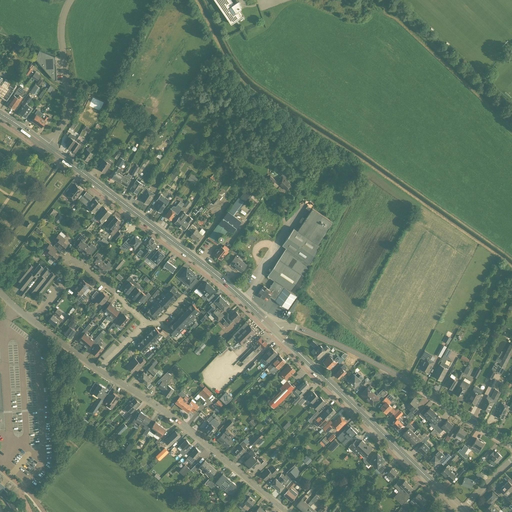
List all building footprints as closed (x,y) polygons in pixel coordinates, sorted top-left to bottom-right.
[(238,10),(241,9),(238,1),(234,4),(231,0),(214,0),(231,24),(242,16),(238,10)] [(36,58),(54,79),(56,79),(56,80),(57,80),(56,63),(55,56),(39,50),(36,58)] [(28,75),(32,69),(35,65),(32,63),(30,67),(25,74),(28,75)] [(36,72),(33,77),(38,80),(41,75),(36,72)] [(5,78),(4,80),(0,86),(0,96),(6,101),(16,86),(5,78)] [(35,84),(31,91),(35,94),(40,87),(35,84)] [(13,95),(9,102),(8,102),(7,103),(7,104),(7,105),(10,107),(23,89),(23,88),(21,86),(19,86),(13,95)] [(23,89),(10,107),(14,109),(20,100),(22,97),(26,91),(23,89)] [(21,103),(23,105),(18,112),(25,118),(32,108),(27,105),(32,97),(28,94),(21,103)] [(153,109),(145,105),(145,107),(141,105),(139,110),(143,112),(141,115),(148,118),(153,109)] [(34,115),(35,115),(31,121),(36,124),(40,117),(38,115),(40,112),(37,110),(34,115)] [(43,119),(40,117),(36,124),(36,125),(37,126),(39,126),(41,127),(45,121),(48,117),(45,116),(43,119)] [(67,138),(69,140),(66,145),(71,148),(76,141),(73,139),(75,137),(70,133),(67,138)] [(78,143),(76,141),(71,148),(75,152),(76,150),(79,152),(85,143),(80,140),(78,143)] [(87,148),(86,149),(84,153),(85,153),(82,157),(88,160),(93,153),(90,152),(93,148),(90,146),(88,148),(87,148)] [(112,156),(117,159),(121,153),(117,150),(112,156)] [(121,168),(125,160),(120,157),(116,165),(121,168)] [(107,158),(105,160),(103,159),(100,163),(102,164),(99,168),(102,170),(102,171),(103,172),(104,171),(105,172),(110,164),(112,161),(107,158)] [(118,168),(116,171),(112,177),(117,180),(117,181),(119,182),(123,175),(122,175),(123,173),(121,172),(122,170),(118,168)] [(278,173),(282,176),(277,182),(286,190),(292,184),(286,179),(289,175),(282,168),(278,173)] [(170,185),(177,175),(173,172),(166,182),(170,185)] [(124,176),(123,175),(119,182),(121,184),(122,183),(127,186),(130,180),(130,179),(132,176),(128,174),(127,176),(125,174),(124,176)] [(187,180),(195,185),(199,179),(191,174),(187,180)] [(267,179),(273,184),(276,181),(270,176),(267,179)] [(159,179),(155,186),(160,189),(164,183),(159,179)] [(141,180),(140,182),(136,180),(130,189),(137,194),(141,187),(143,189),(146,184),(141,180)] [(83,190),(75,184),(67,195),(74,201),(83,190)] [(141,192),(144,194),(141,199),(148,204),(155,194),(147,189),(148,189),(145,186),(146,184),(143,189),(141,192)] [(241,197),(248,201),(254,192),(247,188),(241,197)] [(221,190),(218,193),(215,196),(215,195),(206,207),(208,209),(213,203),(216,206),(221,200),(220,200),(223,196),(222,196),(225,193),(221,190)] [(95,199),(91,204),(89,202),(93,197),(86,191),(79,200),(88,207),(95,213),(101,205),(95,199)] [(156,200),(159,202),(155,208),(161,212),(165,206),(169,200),(160,194),(156,200)] [(226,214),(217,225),(209,237),(218,244),(220,241),(221,241),(223,240),(224,240),(224,239),(224,238),(225,238),(225,237),(225,235),(227,232),(232,235),(242,221),(232,214),(242,200),(239,197),(226,214)] [(187,209),(192,203),(188,200),(183,206),(187,209)] [(169,217),(172,219),(175,215),(174,215),(175,213),(177,214),(182,207),(178,204),(176,206),(174,205),(166,216),(168,218),(169,217)] [(102,223),(111,213),(104,207),(95,217),(100,221),(97,224),(99,226),(102,223)] [(271,286),(268,289),(263,286),(257,295),(267,301),(270,296),(275,300),(275,301),(293,312),(298,301),(301,296),(297,294),(306,277),(303,275),(320,247),(319,246),(333,222),(320,214),(312,208),(297,230),(294,228),(282,245),(286,248),(267,276),(274,281),(271,285),(271,284),(270,285),(271,286)] [(174,223),(179,226),(184,220),(188,215),(183,211),(180,216),(174,223)] [(59,213),(55,219),(59,223),(64,217),(59,213)] [(116,232),(113,229),(120,221),(115,217),(108,225),(113,229),(110,232),(113,235),(116,232)] [(186,221),(184,220),(179,226),(184,230),(189,224),(193,219),(190,217),(186,221)] [(88,229),(94,222),(92,221),(90,223),(89,222),(85,226),(86,227),(88,229)] [(199,232),(196,229),(197,228),(192,224),(188,229),(193,233),(191,235),(198,241),(202,235),(206,231),(202,228),(199,232)] [(117,240),(122,234),(118,231),(114,237),(117,240)] [(58,241),(55,244),(54,246),(61,252),(62,249),(63,250),(67,245),(62,240),(64,238),(59,234),(55,239),(58,241)] [(87,244),(83,241),(86,238),(81,234),(75,241),(78,244),(76,247),(81,251),(87,244)] [(129,238),(126,241),(126,240),(122,244),(127,248),(131,245),(135,248),(141,241),(141,240),(140,239),(139,239),(135,235),(132,238),(131,237),(130,239),(129,238)] [(146,248),(141,255),(145,258),(150,252),(157,245),(153,242),(155,240),(152,237),(145,244),(148,246),(146,248)] [(87,244),(81,251),(86,255),(89,252),(91,254),(97,248),(91,243),(89,246),(87,244)] [(48,252),(46,254),(54,261),(58,256),(53,252),(55,249),(49,244),(45,249),(48,252)] [(224,245),(223,247),(221,246),(219,249),(218,249),(217,249),(216,250),(215,251),(215,252),(216,253),(215,254),(221,259),(225,254),(226,255),(228,252),(229,252),(231,250),(224,245)] [(158,249),(156,252),(153,255),(150,253),(146,258),(155,265),(157,263),(164,254),(163,254),(163,253),(161,251),(160,251),(158,249)] [(103,261),(100,259),(102,256),(97,252),(92,259),(94,261),(92,264),(97,268),(103,261)] [(231,263),(236,267),(235,267),(241,272),(247,264),(235,256),(231,263)] [(171,257),(168,261),(167,261),(163,266),(172,272),(176,267),(173,265),(176,261),(171,257)] [(106,264),(103,261),(97,268),(102,273),(105,269),(107,271),(112,265),(108,261),(106,264)] [(29,264),(17,278),(21,281),(18,285),(23,290),(20,294),(23,297),(29,288),(35,293),(38,289),(42,292),(55,276),(49,271),(49,270),(45,266),(43,268),(38,265),(35,269),(29,264)] [(184,282),(192,273),(189,270),(188,271),(186,269),(182,274),(180,272),(176,276),(184,282)] [(184,282),(191,288),(195,284),(192,282),(196,277),(194,276),(195,275),(192,273),(184,282)] [(128,284),(123,290),(125,292),(126,292),(128,293),(132,288),(137,283),(132,279),(133,279),(130,276),(125,282),(128,284)] [(82,279),(78,284),(85,290),(87,287),(91,290),(93,288),(89,285),(82,279)] [(196,288),(203,294),(211,285),(206,281),(202,285),(200,284),(196,288)] [(132,288),(135,290),(130,296),(132,298),(133,298),(135,299),(142,291),(137,288),(139,285),(137,283),(132,288)] [(74,290),(75,291),(73,294),(79,299),(82,301),(87,296),(83,293),(85,290),(78,284),(74,290)] [(211,285),(203,294),(207,298),(206,299),(209,301),(213,297),(211,295),(216,290),(211,285)] [(173,287),(169,291),(176,298),(180,294),(173,287)] [(142,291),(135,299),(137,301),(137,302),(139,304),(144,298),(147,300),(151,295),(148,293),(146,295),(142,291)] [(169,291),(166,295),(173,302),(176,298),(169,291)] [(94,298),(93,300),(92,301),(97,305),(100,302),(102,305),(108,298),(103,293),(99,298),(96,296),(94,298)] [(212,303),(211,303),(210,304),(212,306),(207,311),(210,314),(214,310),(224,300),(224,299),(224,298),(223,297),(222,297),(220,295),(218,297),(216,294),(212,298),(214,301),(212,303)] [(166,295),(162,299),(169,306),(173,302),(166,295)] [(159,302),(158,301),(157,301),(166,309),(169,306),(162,299),(159,302)] [(224,300),(214,310),(210,314),(218,321),(224,315),(221,312),(223,310),(224,310),(229,305),(227,302),(228,302),(226,300),(225,300),(224,300)] [(166,309),(157,301),(154,305),(161,311),(164,308),(165,309),(166,309)] [(111,303),(109,305),(107,303),(99,311),(102,313),(102,312),(104,314),(106,312),(109,314),(115,307),(111,303)] [(150,308),(157,315),(161,311),(154,305),(150,308)] [(189,309),(196,316),(200,312),(193,305),(191,306),(188,309),(189,309)] [(109,314),(107,316),(114,322),(118,317),(118,313),(120,311),(115,307),(109,314)] [(157,315),(150,308),(144,314),(147,317),(149,315),(154,319),(157,315)] [(54,313),(53,315),(53,314),(48,320),(55,326),(58,323),(59,324),(63,319),(60,316),(62,313),(57,309),(54,313)] [(189,309),(188,309),(185,313),(192,320),(196,316),(189,309)] [(232,314),(230,316),(228,313),(223,317),(225,320),(224,322),(224,323),(226,326),(227,326),(234,320),(235,321),(240,316),(235,311),(234,311),(232,313),(232,314)] [(296,321),(303,323),(305,313),(298,311),(296,321)] [(185,313),(181,317),(188,324),(192,320),(185,313)] [(114,322),(110,327),(112,328),(112,329),(115,325),(121,330),(124,327),(123,326),(129,319),(124,315),(122,317),(120,319),(118,317),(114,322)] [(181,317),(177,321),(184,329),(188,324),(181,317)] [(76,331),(72,329),(77,323),(72,320),(67,326),(69,328),(65,333),(67,335),(66,336),(69,338),(70,337),(71,338),(76,331)] [(177,321),(173,325),(180,333),(184,329),(177,321)] [(246,322),(233,335),(227,341),(224,343),(217,350),(221,353),(224,351),(228,347),(230,344),(235,349),(237,348),(238,349),(242,345),(243,345),(256,332),(246,322)] [(80,333),(81,337),(78,340),(79,341),(79,342),(80,342),(83,344),(90,336),(85,333),(87,331),(86,331),(91,325),(89,323),(80,333)] [(173,325),(172,325),(169,328),(170,328),(169,329),(176,337),(180,333),(173,325)] [(165,338),(166,338),(165,338),(168,335),(162,330),(160,332),(155,328),(152,330),(150,332),(158,339),(162,335),(165,338)] [(90,336),(83,344),(86,346),(86,347),(87,347),(88,348),(90,345),(94,345),(101,338),(101,337),(104,334),(101,331),(94,340),(90,336)] [(148,334),(146,337),(153,344),(158,339),(150,332),(148,334)] [(153,344),(146,337),(143,339),(141,341),(149,348),(153,344)] [(257,342),(252,347),(240,359),(244,363),(256,351),(257,352),(262,347),(262,348),(267,343),(261,337),(256,341),(257,342)] [(94,345),(94,349),(92,352),(93,352),(93,353),(94,353),(97,356),(103,349),(101,346),(103,344),(101,342),(103,339),(101,338),(94,345)] [(511,339),(498,366),(499,366),(496,372),(501,374),(504,369),(511,353),(511,339)] [(149,348),(141,341),(139,343),(140,343),(137,346),(144,353),(149,348)] [(326,345),(323,348),(320,346),(315,351),(313,349),(311,351),(319,359),(326,351),(327,353),(330,349),(326,345)] [(197,354),(203,349),(199,346),(194,351),(197,354)] [(263,356),(263,357),(260,360),(265,365),(269,362),(277,354),(271,348),(263,356)] [(420,358),(424,360),(419,369),(428,374),(435,362),(429,359),(432,354),(425,350),(420,358)] [(154,355),(151,352),(146,357),(149,360),(154,355)] [(330,354),(329,355),(326,359),(323,362),(324,363),(323,364),(325,366),(327,365),(330,368),(333,365),(334,365),(336,363),(336,362),(340,359),(337,356),(334,360),(332,358),(333,357),(330,354)] [(272,362),(272,363),(267,368),(269,369),(271,366),(272,367),(274,366),(275,367),(283,359),(279,355),(272,362)] [(441,362),(440,365),(439,364),(433,376),(438,379),(440,381),(441,380),(442,380),(448,369),(447,368),(448,367),(447,365),(448,364),(443,362),(445,358),(442,357),(440,361),(441,362)] [(126,366),(132,371),(137,367),(139,369),(146,362),(141,358),(138,361),(134,358),(126,366)] [(271,366),(269,369),(270,370),(267,372),(269,374),(271,371),(273,374),(278,369),(286,362),(283,359),(275,367),(274,366),(272,367),(271,366)] [(147,371),(146,373),(144,372),(139,377),(143,381),(156,367),(152,364),(146,371),(147,371)] [(280,373),(281,374),(278,376),(282,380),(284,378),(286,380),(295,371),(288,364),(280,373)] [(344,364),(341,367),(338,369),(338,370),(335,373),(337,376),(339,378),(340,378),(342,380),(344,377),(343,376),(346,372),(344,370),(347,367),(344,364)] [(159,370),(156,367),(143,381),(147,385),(152,379),(150,378),(152,376),(153,377),(159,370)] [(491,379),(496,371),(491,369),(487,377),(491,379)] [(379,380),(383,375),(378,371),(374,375),(379,380)] [(174,389),(168,385),(166,383),(171,375),(167,372),(159,379),(162,381),(158,387),(163,391),(162,393),(168,397),(174,389)] [(351,376),(352,377),(348,381),(351,384),(351,385),(352,386),(353,386),(356,388),(360,385),(358,383),(360,380),(364,377),(361,374),(360,374),(358,372),(355,374),(354,373),(351,376)] [(457,381),(449,376),(447,379),(449,380),(446,386),(452,389),(457,381)] [(364,386),(370,380),(367,377),(360,383),(364,386)] [(463,380),(460,386),(459,386),(455,393),(461,396),(463,393),(464,394),(466,390),(466,389),(469,383),(470,381),(464,378),(463,380)] [(298,385),(293,389),(300,396),(302,394),(304,392),(306,390),(305,389),(309,385),(307,383),(307,382),(306,381),(305,381),(304,380),(299,386),(298,385)] [(268,403),(274,408),(295,387),(293,384),(292,385),(287,381),(280,388),(281,390),(268,403)] [(505,399),(509,390),(509,389),(511,384),(507,382),(504,387),(500,396),(505,399)] [(100,396),(97,401),(90,412),(93,414),(96,410),(101,403),(105,395),(102,393),(105,388),(99,384),(96,388),(93,385),(90,390),(90,391),(92,392),(94,392),(93,392),(100,396)] [(370,385),(368,387),(367,387),(361,394),(364,397),(364,398),(365,399),(366,399),(366,400),(373,392),(370,390),(372,388),(370,385)] [(212,393),(205,386),(198,393),(205,400),(212,393)] [(474,386),(473,389),(467,400),(475,404),(483,390),(474,386)] [(373,392),(366,400),(367,400),(368,402),(369,402),(373,405),(379,398),(381,395),(383,397),(387,392),(383,388),(376,395),(373,392)] [(488,395),(486,398),(480,407),(489,412),(494,403),(495,403),(501,392),(494,389),(490,397),(488,395)] [(177,394),(180,396),(175,402),(182,407),(187,402),(187,401),(189,398),(185,396),(186,395),(181,391),(177,394)] [(227,404),(233,397),(226,391),(220,398),(227,404)] [(313,403),(319,397),(313,392),(308,398),(313,403)] [(112,409),(114,405),(120,397),(113,393),(111,396),(109,394),(104,401),(107,404),(107,405),(112,409)] [(304,396),(303,396),(300,399),(295,405),(298,402),(300,405),(305,400),(303,397),(304,396)] [(319,396),(319,397),(313,403),(312,404),(318,410),(325,402),(319,396)] [(382,401),(384,403),(380,407),(386,413),(386,412),(390,416),(396,410),(392,406),(392,407),(389,404),(392,401),(387,396),(382,401)] [(292,402),(295,405),(300,399),(299,397),(298,397),(292,402)] [(419,408),(416,406),(418,404),(416,401),(417,400),(414,397),(407,405),(411,408),(409,410),(414,414),(419,408)] [(125,407),(123,409),(127,413),(129,411),(131,413),(140,404),(134,398),(131,401),(130,400),(128,403),(129,404),(125,407)] [(223,404),(218,399),(215,403),(220,408),(223,404)] [(187,402),(182,407),(188,412),(190,409),(193,412),(198,406),(191,401),(189,403),(187,402)] [(502,419),(509,406),(501,402),(495,415),(502,419)] [(330,406),(321,414),(319,416),(321,418),(316,423),(320,427),(336,412),(330,406)] [(430,408),(427,410),(424,408),(419,414),(424,419),(426,416),(429,419),(435,413),(430,408)] [(310,422),(319,412),(317,410),(308,420),(310,422)] [(394,416),(397,419),(392,424),(395,426),(395,427),(396,429),(397,428),(398,429),(403,424),(400,422),(402,419),(399,416),(403,413),(400,410),(394,416)] [(127,421),(133,415),(130,412),(124,418),(127,421)] [(141,412),(139,414),(138,414),(131,423),(137,427),(140,423),(142,421),(142,420),(146,415),(141,412)] [(429,419),(431,421),(429,424),(431,426),(430,428),(428,426),(426,429),(430,433),(442,421),(440,418),(435,413),(429,419)] [(142,421),(140,423),(144,426),(143,428),(146,430),(150,423),(148,422),(151,419),(146,415),(142,420),(142,421)] [(206,430),(206,431),(206,432),(208,434),(209,433),(211,435),(213,432),(214,432),(217,429),(215,428),(219,423),(213,418),(211,415),(206,420),(209,422),(208,423),(210,425),(206,430)] [(339,415),(333,422),(330,420),(322,428),(327,432),(333,426),(338,430),(346,422),(339,415)] [(227,430),(234,423),(234,422),(235,422),(232,419),(231,419),(230,419),(224,426),(227,430)] [(403,429),(405,431),(403,434),(408,439),(414,433),(411,430),(414,428),(410,424),(411,423),(412,423),(414,420),(413,419),(411,420),(408,422),(409,423),(403,429)] [(442,421),(430,433),(431,434),(432,434),(433,435),(434,433),(435,434),(436,433),(439,436),(441,435),(439,433),(443,429),(446,432),(453,425),(447,420),(444,423),(442,421)] [(289,421),(283,427),(286,430),(292,424),(289,421)] [(150,423),(146,430),(143,433),(142,435),(144,437),(146,435),(148,432),(153,435),(155,433),(160,425),(155,422),(153,425),(150,423)] [(119,434),(127,426),(124,423),(116,431),(119,434)] [(160,425),(155,433),(160,437),(162,435),(165,429),(160,425)] [(353,429),(351,430),(349,427),(344,432),(343,431),(334,440),(338,443),(343,438),(347,442),(356,432),(353,429)] [(460,427),(456,433),(455,433),(453,436),(456,438),(458,435),(462,438),(466,432),(460,427)] [(226,430),(217,439),(222,444),(222,443),(227,448),(233,441),(227,435),(229,433),(226,430)] [(175,431),(169,437),(167,435),(163,439),(165,441),(166,440),(170,445),(180,436),(175,431)] [(414,433),(408,439),(413,444),(416,441),(418,443),(427,435),(424,432),(421,435),(419,433),(416,435),(414,433)] [(254,446),(261,438),(257,435),(250,442),(254,446)] [(418,443),(421,446),(418,449),(423,454),(429,448),(427,445),(429,443),(426,440),(429,437),(427,435),(418,443)] [(329,440),(325,436),(320,441),(325,445),(329,440)] [(476,438),(474,442),(471,440),(468,444),(466,443),(462,448),(465,450),(468,446),(470,447),(471,446),(474,448),(475,447),(479,449),(484,443),(476,438)] [(362,440),(359,443),(356,439),(348,447),(357,455),(359,453),(363,457),(364,462),(367,459),(367,455),(366,454),(372,448),(369,445),(368,446),(362,440)] [(180,445),(183,448),(180,451),(184,456),(190,450),(188,447),(191,445),(186,440),(180,445)] [(239,444),(240,445),(233,452),(235,454),(235,455),(236,456),(237,457),(237,456),(238,457),(241,454),(245,450),(247,447),(245,445),(247,444),(243,440),(239,444)] [(328,447),(332,451),(339,444),(334,440),(328,447)] [(190,454),(186,459),(191,464),(196,459),(199,455),(198,455),(201,452),(195,447),(190,454)] [(163,457),(167,453),(162,448),(158,452),(163,457)] [(276,449),(270,455),(274,458),(279,453),(276,449)] [(432,457),(432,458),(430,460),(432,462),(431,463),(433,465),(434,464),(434,465),(437,462),(438,463),(440,461),(444,464),(451,456),(448,453),(445,456),(439,449),(435,453),(437,454),(436,456),(434,454),(432,457)] [(245,456),(248,459),(245,462),(249,466),(256,459),(254,457),(257,454),(252,450),(245,456)] [(492,457),(493,458),(489,462),(493,465),(497,461),(499,459),(500,460),(502,457),(501,457),(502,456),(497,451),(496,453),(494,451),(491,454),(493,456),(492,457)] [(450,463),(456,457),(458,455),(455,452),(447,461),(450,463)] [(486,458),(490,455),(487,452),(480,458),(483,461),(487,458),(486,458)] [(367,459),(364,462),(367,464),(365,465),(368,468),(371,465),(370,464),(372,462),(377,467),(377,468),(380,472),(386,466),(382,462),(384,460),(384,459),(382,457),(382,458),(377,453),(370,460),(369,461),(367,459)] [(306,455),(304,457),(305,457),(306,458),(303,461),(307,465),(312,460),(306,455)] [(256,459),(249,466),(250,466),(255,470),(258,467),(261,470),(267,464),(262,459),(260,461),(257,459),(256,460),(256,459)] [(205,460),(200,465),(197,463),(191,469),(193,472),(197,467),(198,468),(198,469),(199,468),(201,470),(200,471),(203,473),(205,471),(211,464),(210,463),(210,464),(205,460)] [(287,473),(290,470),(295,465),(293,463),(285,470),(287,473)] [(205,471),(203,473),(203,474),(204,473),(205,473),(208,475),(207,475),(209,477),(209,478),(210,478),(211,476),(216,470),(214,467),(211,464),(205,471)] [(184,476),(190,469),(185,465),(179,471),(184,476)] [(448,465),(446,467),(446,466),(441,472),(446,476),(451,471),(454,468),(452,465),(450,467),(448,465)] [(268,469),(261,475),(265,479),(271,473),(274,475),(278,471),(274,467),(270,471),(268,469)] [(392,468),(388,472),(384,469),(381,472),(384,474),(385,473),(388,476),(387,477),(391,481),(394,478),(393,477),(397,473),(396,471),(394,469),(392,468)] [(285,476),(275,488),(280,491),(285,485),(284,485),(287,483),(286,482),(288,479),(293,473),(290,470),(287,473),(285,476)] [(453,474),(451,471),(446,476),(451,481),(458,474),(456,471),(453,474)] [(279,477),(277,479),(276,478),(271,484),(275,488),(285,476),(281,473),(279,477)] [(218,487),(227,477),(223,474),(216,482),(218,484),(216,486),(218,487)] [(227,477),(218,487),(218,488),(220,486),(224,489),(231,481),(227,477)] [(476,479),(473,480),(464,477),(462,484),(471,487),(472,483),(474,483),(478,481),(476,479)] [(207,485),(212,480),(212,479),(211,480),(209,478),(203,485),(205,487),(207,484),(207,485)] [(216,483),(212,480),(207,485),(211,488),(216,483)] [(287,486),(289,488),(284,494),(292,501),(299,492),(292,487),(295,483),(292,480),(287,486)] [(405,480),(402,483),(399,480),(398,481),(393,485),(398,489),(399,492),(394,497),(402,505),(413,493),(410,491),(412,488),(405,480)] [(231,481),(224,489),(229,493),(236,485),(231,481)] [(500,488),(497,490),(496,491),(498,493),(499,492),(502,494),(504,492),(507,495),(510,491),(504,485),(500,488)] [(325,491),(321,487),(317,491),(316,492),(319,496),(321,494),(321,495),(325,491)] [(8,493),(3,489),(0,491),(0,493),(3,497),(7,502),(10,507),(11,511),(14,511),(18,511),(15,505),(12,499),(8,493)] [(498,495),(497,496),(492,491),(483,500),(488,506),(485,509),(488,511),(502,511),(506,509),(504,507),(501,510),(500,508),(495,503),(493,505),(492,504),(497,498),(499,500),(501,497),(498,495)] [(418,493),(413,499),(410,502),(413,505),(416,501),(421,506),(426,501),(418,493)] [(226,494),(222,500),(225,502),(227,500),(228,501),(229,500),(228,499),(230,497),(226,494)] [(308,504),(302,510),(304,511),(316,511),(317,511),(310,506),(313,503),(314,503),(319,497),(316,494),(308,504)] [(301,499),(296,505),(302,510),(308,504),(304,501),(307,497),(304,495),(301,499)] [(249,496),(245,501),(243,499),(239,504),(245,509),(248,505),(250,507),(255,501),(249,496)] [(400,508),(405,511),(406,511),(410,507),(408,505),(409,504),(409,503),(408,502),(410,500),(408,498),(401,506),(400,508)]
